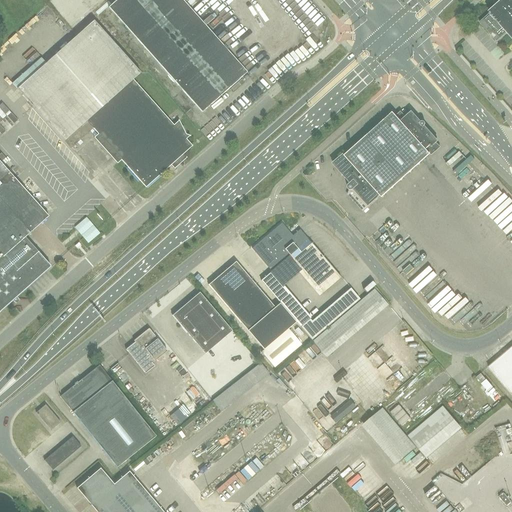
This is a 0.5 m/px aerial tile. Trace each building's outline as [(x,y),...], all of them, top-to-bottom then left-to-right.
[(202,112),(246,73),(181,0),(117,0),(109,8),(202,112)] [(511,0),(504,0),(480,23),(497,42),(508,32),(511,36),(511,0)] [(145,187),(170,165),(174,169),(186,158),(183,154),(192,146),(186,139),(189,136),(186,134),(179,121),(174,126),(133,80),(140,73),(94,21),(17,89),(64,141),(86,121),(145,187)] [(10,89),(7,92),(16,102),(19,98),(10,89)] [(350,183),(348,185),(347,186),(348,189),(349,190),(351,191),(353,190),(354,189),(356,192),(351,197),(363,210),(378,197),(379,195),(382,198),(430,154),(427,151),(436,143),(438,141),(424,126),(425,126),(425,124),(425,122),(423,121),(421,122),(412,112),(409,114),(406,117),(402,113),(401,111),(396,116),(393,112),(364,138),(345,155),(343,154),(333,164),(350,183)] [(213,128),(207,134),(214,139),(219,133),(213,128)] [(0,310),(50,266),(25,238),(49,216),(0,161),(0,310)] [(99,233),(86,218),(76,228),(88,242),(99,233)] [(292,236),(281,223),(251,248),(271,272),(289,256),(322,295),(341,278),(299,229),(292,236)] [(279,304),(274,308),(235,262),(208,285),(263,350),(288,329),(295,323),(279,304)] [(376,280),(366,287),(370,292),(379,285),(376,280)] [(359,299),(350,289),(311,322),(309,320),(300,327),(311,340),(359,299)] [(359,302),(372,319),(388,305),(375,289),(359,302)] [(199,293),(171,315),(204,353),(231,331),(199,293)] [(152,364),(167,352),(149,329),(133,341),(135,343),(126,350),(145,374),(155,366),(152,364)] [(288,329),(263,350),(261,352),(274,368),(301,345),(288,329)] [(388,360),(390,358),(391,359),(396,355),(388,346),(381,352),(388,360)] [(384,357),(381,358),(380,356),(374,358),(379,369),(388,365),(384,357)] [(266,364),(217,401),(225,412),(274,374),(266,364)] [(122,365),(116,369),(128,387),(134,384),(122,365)] [(99,366),(60,397),(117,468),(156,436),(103,371),(99,366)] [(481,374),(477,378),(476,378),(481,383),(486,379),(481,374)] [(482,384),(488,391),(493,388),(486,380),(482,384)] [(144,407),(152,402),(144,390),(136,396),(144,407)] [(329,420),(338,429),(360,410),(351,400),(329,420)] [(46,405),(36,413),(51,430),(60,422),(46,405)] [(399,405),(390,413),(402,427),(411,419),(399,405)] [(308,423),(316,433),(324,426),(316,416),(308,423)] [(81,447),(72,437),(44,461),(53,471),(81,447)] [(431,466),(423,473),(426,477),(435,470),(431,466)] [(162,511),(129,472),(114,485),(100,469),(76,489),(96,511),(162,511)] [(511,502),(504,493),(499,497),(507,506),(511,502)]
